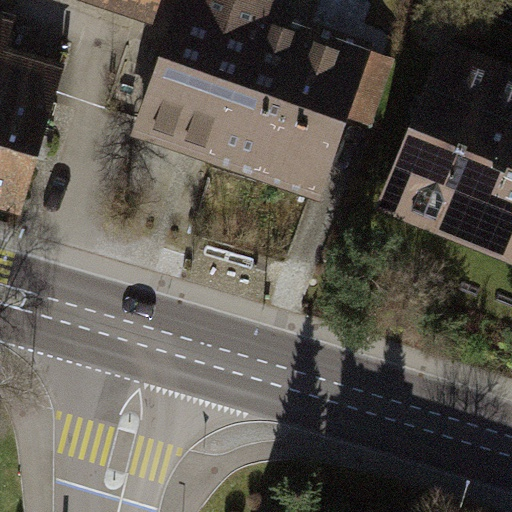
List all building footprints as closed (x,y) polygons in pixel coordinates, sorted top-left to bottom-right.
[(117,0),(159,14),(164,0),(117,0)] [(183,0),(141,122),(263,164),(310,28),(263,13),(267,0),(183,0)] [(0,203),(21,209),(59,67),(3,51),(10,22),(0,19),(0,203)] [(365,47),(310,28),(263,164),(318,183),(365,47)] [(511,75),(447,50),(387,201),(511,250),(511,75)]
